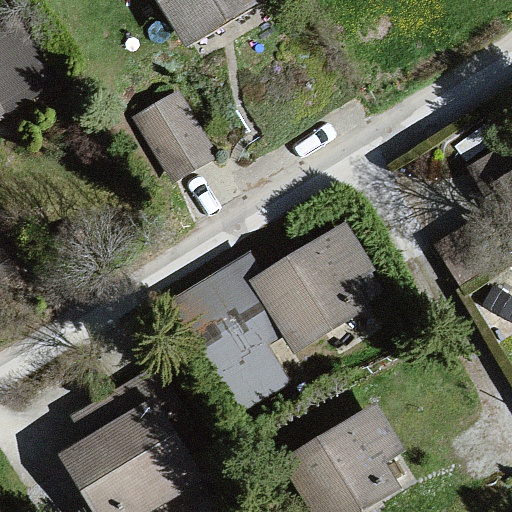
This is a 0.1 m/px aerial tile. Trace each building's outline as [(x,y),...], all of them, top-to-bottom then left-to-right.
[(277,0),(159,0),(197,61),(288,18),(277,0)] [(30,20),(0,39),(0,142),(66,93),(30,20)] [(163,173),(213,153),(186,87),(135,107),(163,173)] [(511,140),(468,167),(493,206),(432,244),(458,287),(511,254),(511,140)] [(265,271),(250,280),(284,334),(295,351),(367,306),(352,283),(375,268),(345,221),(265,271)] [(267,345),(284,334),(250,280),(265,271),(250,249),(168,301),(240,413),(290,380),(267,345)] [(156,511),(213,479),(149,368),(71,413),(85,437),(57,453),(91,511),(156,511)] [(375,401),(280,457),(312,511),(360,511),(403,487),(388,461),(405,451),(375,401)]
